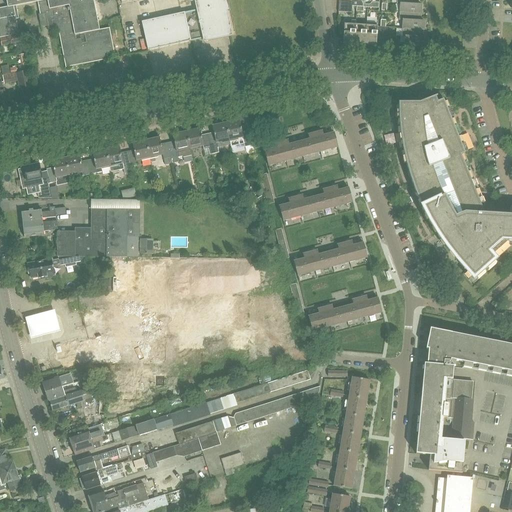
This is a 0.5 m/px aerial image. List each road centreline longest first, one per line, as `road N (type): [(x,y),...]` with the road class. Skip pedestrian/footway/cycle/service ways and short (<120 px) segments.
road 1 (tertiary): [(0,143),(333,76)]
road 2 (residential): [(406,365),(406,282),(333,76)]
road 3 (secondary): [(62,511),(0,302)]
road 4 (tertiary): [(333,76),(481,79)]
road 5 (residential): [(393,511),(406,365)]
